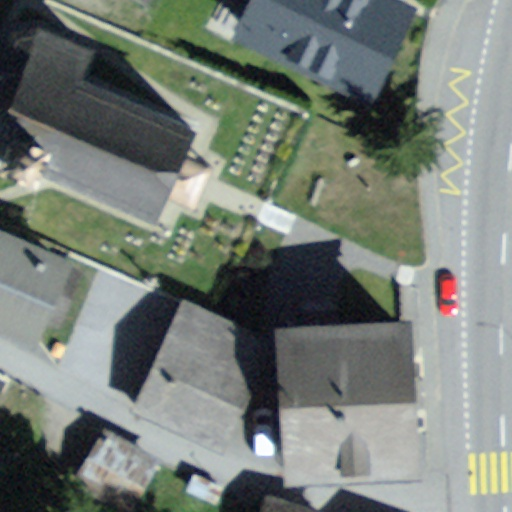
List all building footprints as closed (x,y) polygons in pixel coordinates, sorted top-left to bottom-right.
[(404,11),(381,0),(265,0),(251,31),(369,87),(404,11)] [(91,52),(23,25),(0,82),(0,133),(10,138),(0,163),(0,164),(37,179),(43,164),(160,210),(175,170),(194,124),(80,79),(91,52)] [(78,268),(0,237),(0,321),(49,341),(78,268)] [(269,352),(185,314),(142,407),(226,446),(269,352)] [(345,334),(288,337),(293,467),(409,463),(411,454),(409,441),(404,332),(345,334)] [(0,413),(9,397),(0,392),(0,413)] [(149,511),(174,461),(116,433),(90,488),(141,511),(149,511)]
